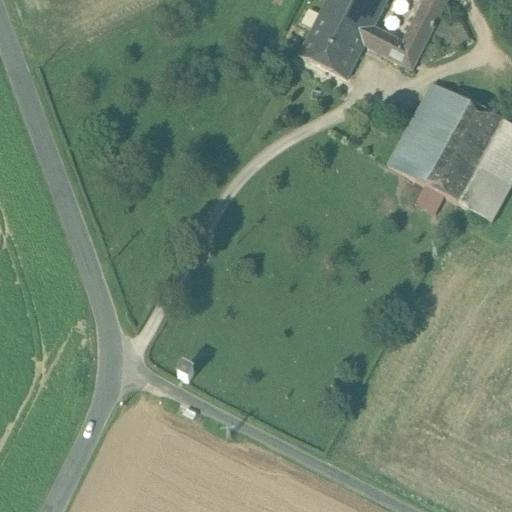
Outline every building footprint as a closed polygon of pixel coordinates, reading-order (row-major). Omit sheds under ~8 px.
[(388,0),(329,0),(321,17),(368,40),(374,29),(388,0)] [(424,0),(403,44),(374,29),(368,40),(363,49),(413,74),(450,1),(447,0),(424,0)] [(368,40),(321,17),(300,58),(347,81),(363,49),(368,40)] [(435,84),(388,169),(414,183),(461,99),(435,84)] [(506,124),(461,99),(414,183),(423,188),(443,199),(459,208),(506,124)] [(511,127),(506,124),(459,208),(490,226),(511,187),(511,127)] [(434,217),(443,199),(423,188),(414,205),(434,217)] [(178,380),(189,386),(191,380),(194,375),(189,372),(183,370),(181,374),(178,380)]
